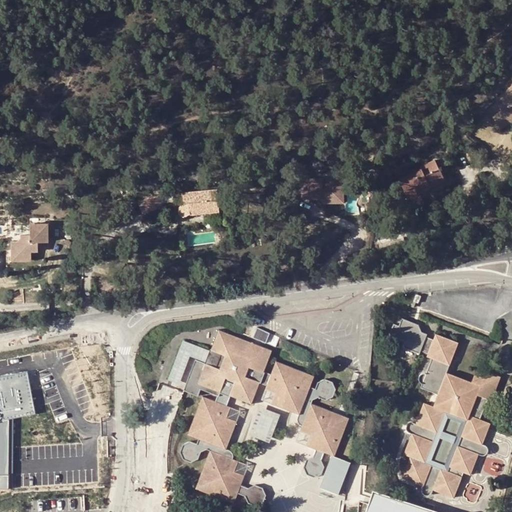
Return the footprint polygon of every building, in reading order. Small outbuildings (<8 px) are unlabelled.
[(511,88),(509,92),(498,100),(505,109),(511,103),(511,88)] [(511,103),(505,109),(495,115),(504,128),(511,122),(511,103)] [(417,192),(444,180),(435,160),(421,167),(422,169),(399,180),(404,190),(414,185),(417,192)] [(343,181),(322,181),(322,179),(303,179),(303,199),(322,199),(323,200),(324,201),(325,201),(326,202),(328,202),(329,201),(330,200),(331,199),(331,198),(343,198),(343,181)] [(404,190),(412,207),(423,202),(417,192),(414,185),(404,190)] [(178,192),(178,191),(161,192),(162,202),(184,201),(184,205),(181,207),(181,208),(180,209),(181,212),(183,215),(186,215),(188,215),(189,214),(204,212),(220,211),(218,190),(186,192),(186,191),(178,192)] [(162,202),(161,192),(139,203),(144,214),(163,206),(162,202)] [(205,220),(220,219),(220,211),(204,212),(205,220)] [(13,251),(13,260),(32,260),(32,251),(38,251),(38,242),(48,242),(48,225),(31,225),(31,235),(22,235),(22,238),(19,241),(13,241),(13,251)] [(403,346),(419,353),(420,350),(426,336),(427,333),(421,331),(416,330),(417,325),(401,318),(399,326),(394,324),(389,335),(405,341),(403,346)] [(220,392),(229,395),(251,404),(259,382),(264,372),(272,350),(219,330),(211,351),(210,350),(206,362),(205,364),(195,360),(184,390),(197,395),(200,388),(218,395),(220,392)] [(433,339),(428,353),(426,357),(432,359),(449,365),(458,342),(435,334),(433,339)] [(426,336),(420,350),(428,353),(433,339),(426,336)] [(183,340),(178,352),(189,356),(206,362),(210,350),(183,340)] [(189,356),(178,352),(168,379),(179,383),(189,356)] [(429,366),(447,372),(449,365),(432,359),(429,366)] [(307,445),(316,449),(313,456),(307,460),(304,466),(308,474),(314,476),(321,473),(324,466),(320,458),(323,451),(332,455),(334,455),(348,418),(311,403),(312,399),(318,396),(325,399),(332,396),(335,388),(332,382),(324,379),(317,383),(316,388),(310,387),(314,375),(276,361),(271,374),(267,385),(261,399),(293,411),(300,414),(299,415),(299,416),(298,418),(299,420),(299,421),(300,423),(301,423),(303,424),(300,430),(296,441),(307,445)] [(447,372),(429,366),(426,374),(424,373),(423,373),(422,374),(420,374),(420,376),(419,377),(419,378),(419,380),(420,381),(421,382),(422,383),(421,387),(438,393),(433,406),(423,402),(418,417),(424,419),(421,426),(415,424),(414,423),(412,422),(410,422),(409,423),(408,423),(407,424),(406,426),(406,427),(406,429),(406,430),(408,431),(409,432),(410,433),(412,433),(418,435),(416,441),(409,439),(404,454),(410,456),(402,478),(417,483),(420,477),(425,479),(423,486),(422,486),(422,488),(421,489),(421,491),(422,492),(423,493),(424,494),(425,495),(427,495),(428,495),(430,494),(431,493),(431,492),(432,491),(432,489),(435,482),(441,485),(439,492),(454,497),(462,477),(448,471),(440,468),(431,465),(425,462),(433,441),(437,432),(445,411),(467,419),(461,436),(457,445),(449,466),(464,472),(470,474),(476,459),(473,458),(475,452),(479,453),(480,454),(481,454),(483,454),(484,454),(485,453),(486,452),(487,450),(487,449),(486,447),(486,446),(485,445),(483,444),(482,444),(475,441),(478,435),(484,437),(490,423),(479,419),(487,398),(492,400),(496,388),(493,387),(497,378),(476,370),(472,381),(447,372)] [(497,375),(477,367),(476,370),(497,378),(497,375)] [(0,420),(9,419),(36,413),(28,371),(0,376),(0,420)] [(267,385),(271,374),(264,372),(259,382),(267,385)] [(226,405),(229,395),(220,392),(218,395),(216,401),(226,405)] [(202,396),(188,434),(199,439),(198,444),(190,442),(183,445),(180,451),(184,459),(191,461),(198,458),(200,451),(206,448),(210,450),(196,488),(234,502),(238,492),(245,495),(249,502),(256,505),(263,502),(265,494),(262,487),(255,485),(249,488),(241,485),(244,476),(248,465),(238,461),(232,458),(233,457),(233,455),(232,454),(232,452),(231,451),(229,450),(227,449),(226,449),(228,442),(240,411),(226,405),(216,401),(202,396)] [(270,440),(280,411),(260,405),(251,434),(270,440)] [(424,419),(418,417),(415,424),(421,426),(424,419)] [(0,487),(9,488),(9,419),(0,420),(0,487)] [(416,441),(418,435),(412,433),(409,439),(416,441)] [(475,441),(482,444),(484,437),(478,435),(475,441)] [(334,455),(332,455),(320,487),(339,494),(351,462),(334,455)] [(449,466),(448,471),(462,477),(464,472),(449,466)] [(96,467),(96,481),(110,481),(110,467),(96,467)] [(420,477),(417,483),(423,486),(425,479),(420,477)] [(435,482),(432,489),(439,492),(441,485),(435,482)] [(433,511),(373,492),(365,511),(433,511)]
